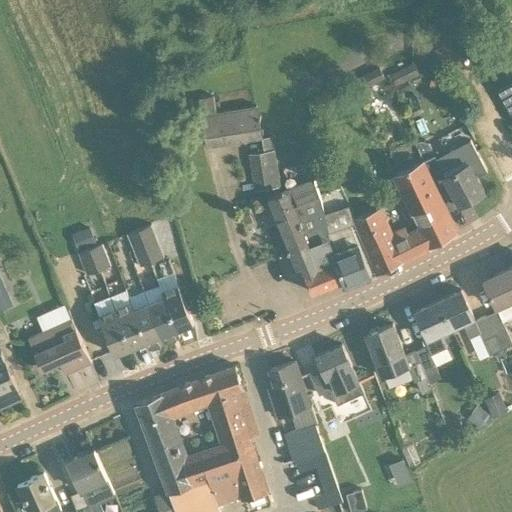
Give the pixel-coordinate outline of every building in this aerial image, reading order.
[(507,40),(511,37),(511,27),(510,22),(500,27),(507,40)] [(389,74),(395,85),(420,73),(415,62),(389,74)] [(385,79),(385,78),(379,66),(353,80),(359,92),(385,79)] [(412,87),(408,79),(395,85),(399,93),(412,87)] [(511,83),(498,91),(511,117),(511,83)] [(261,139),(256,106),(215,113),(212,96),(197,99),(206,148),(261,139)] [(318,110),(314,101),(307,104),(311,113),(318,110)] [(272,137),(261,139),(263,151),(247,154),(254,190),(281,185),(275,149),(274,149),(272,137)] [(435,155),(424,161),(447,211),(450,210),(449,208),(459,203),(460,205),(484,191),(469,163),(445,175),(435,155)] [(353,177),(353,170),(346,158),(332,166),(340,178),(344,183),(353,177)] [(429,247),(457,232),(447,211),(424,161),(394,175),(421,230),(429,247)] [(344,280),(320,195),(312,178),(290,186),(291,188),(267,197),(276,220),(277,219),(291,253),(290,253),(296,268),(302,266),(312,293),(344,280)] [(342,188),(320,195),(344,280),(347,286),(379,273),(355,217),(342,188)] [(247,209),(239,212),(243,222),(251,220),(247,209)] [(376,209),(355,217),(379,273),(429,247),(421,230),(393,243),(376,209)] [(151,224),(128,233),(132,244),(155,235),(151,224)] [(132,244),(136,254),(159,246),(155,235),(132,244)] [(101,242),(78,251),(82,262),(105,254),(101,242)] [(159,246),(136,254),(140,266),(163,257),(159,246)] [(82,262),(87,273),(110,265),(105,254),(82,262)] [(498,310),(487,316),(501,349),(511,344),(511,341),(503,322),(511,317),(511,280),(507,269),(484,279),(498,310)] [(162,291),(164,296),(178,330),(178,329),(194,323),(178,284),(162,291)] [(461,290),(438,300),(451,328),(462,322),(470,338),(480,333),(484,340),(483,340),(489,355),(501,349),(487,316),(475,321),(461,290)] [(0,310),(13,305),(9,294),(0,297),(0,310)] [(164,296),(149,302),(164,341),(180,335),(178,329),(178,330),(164,296)] [(427,347),(416,351),(424,371),(437,366),(432,354),(446,348),(439,333),(451,328),(438,300),(415,311),(427,337),(423,339),(427,347)] [(131,302),(115,309),(131,348),(146,342),(133,308),(134,308),(131,302)] [(149,302),(134,308),(133,308),(146,342),(148,348),(164,341),(149,302)] [(131,348),(115,309),(99,315),(115,354),(131,348)] [(0,317),(0,344),(10,340),(0,317)] [(71,319),(27,339),(41,370),(60,361),(65,374),(91,362),(71,319)] [(424,371),(416,351),(405,355),(393,323),(367,333),(377,361),(378,361),(383,375),(409,365),(415,382),(427,377),(424,371)] [(363,393),(358,382),(359,381),(342,344),(316,356),(321,367),(309,372),(319,395),(330,390),(336,405),(363,393)] [(0,403),(20,394),(1,351),(0,351),(0,403)] [(285,435),(294,461),(324,451),(315,424),(317,424),(312,406),(310,406),(295,361),(269,369),(277,392),(271,394),(279,417),(291,413),(297,430),(285,435)] [(216,372),(200,378),(210,404),(212,403),(217,418),(241,410),(235,391),(243,388),(235,365),(216,372)] [(178,386),(161,392),(168,411),(170,418),(210,404),(200,378),(178,386)] [(157,459),(169,492),(193,483),(185,459),(170,418),(168,411),(161,392),(136,402),(157,459)] [(506,412),(498,392),(484,398),(492,418),(506,412)] [(478,429),(488,414),(476,405),(465,420),(478,429)] [(172,492),(179,511),(220,511),(217,503),(265,486),(249,433),(258,430),(250,407),(241,410),(217,418),(227,445),(185,459),(193,483),(172,492)] [(95,511),(92,504),(114,494),(94,449),(68,461),(81,490),(83,489),(89,505),(76,510),(77,511),(95,511)] [(386,465),(393,486),(412,479),(405,458),(386,465)] [(15,502),(19,511),(61,511),(62,511),(44,472),(18,483),(25,499),(17,503),(17,502),(15,502)] [(345,493),(350,511),(352,511),(366,508),(361,489),(345,493)] [(176,511),(169,492),(155,497),(160,511),(176,511)]
